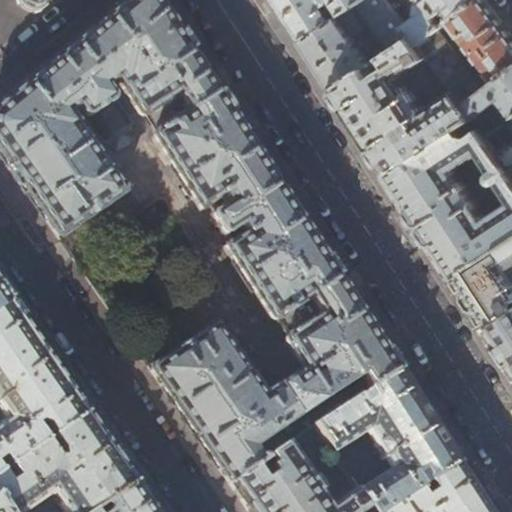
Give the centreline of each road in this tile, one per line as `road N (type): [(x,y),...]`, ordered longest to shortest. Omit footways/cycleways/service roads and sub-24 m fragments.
road 1 (tertiary): [(511,453),(212,0)]
road 2 (residential): [(92,357),(200,511)]
road 3 (residential): [(0,223),(92,357)]
road 4 (unclassified): [(92,357),(203,269)]
